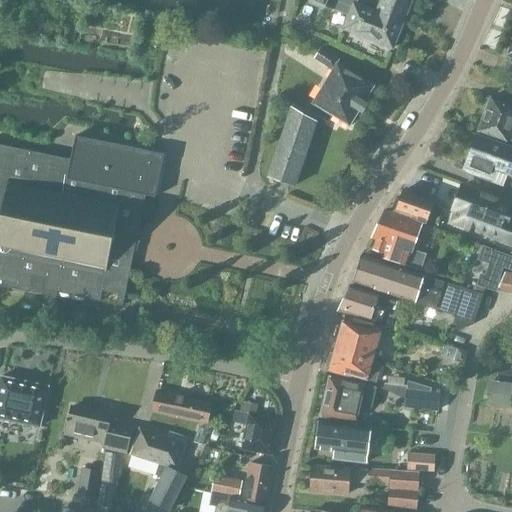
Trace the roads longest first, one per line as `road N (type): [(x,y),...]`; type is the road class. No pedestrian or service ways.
road 1 (residential): [(299,383),(348,240),(441,105),(483,0)]
road 2 (residential): [(299,383),(137,351),(0,338)]
road 3 (residential): [(447,503),(471,364)]
road 4 (residential): [(279,511),(299,383)]
